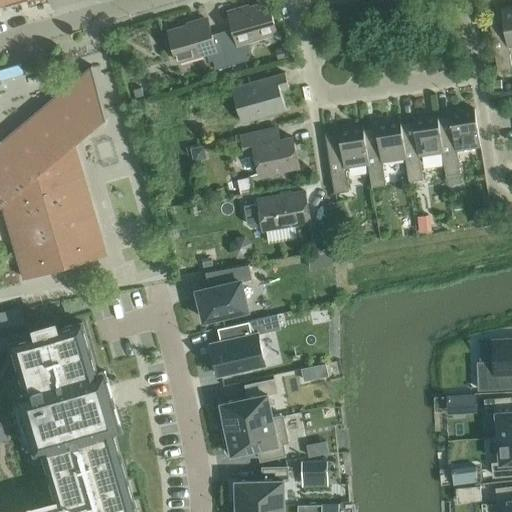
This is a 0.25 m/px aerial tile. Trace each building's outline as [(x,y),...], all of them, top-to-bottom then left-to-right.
[(234,33),(224,35),(232,64),(247,59),(245,50),(250,49),(247,41),(276,32),(268,3),(229,14),(234,33)] [(511,6),(501,9),(501,11),(488,13),(498,71),(511,68),(511,66),(508,45),(511,44),(511,6)] [(232,64),(224,35),(213,39),(208,20),(194,24),(169,31),(178,61),(206,53),(208,61),(213,60),(216,69),(232,64)] [(287,47),(276,50),(279,59),(290,56),(287,47)] [(0,206),(3,204),(25,279),(107,255),(74,144),(103,106),(103,108),(104,108),(92,65),(91,66),(92,68),(0,144),(0,206)] [(140,65),(134,76),(144,81),(148,75),(146,68),(140,65)] [(232,87),(242,122),(286,110),(281,89),(290,87),(285,73),(232,87)] [(503,91),(502,79),(491,80),(492,91),(503,91)] [(142,87),(134,89),(136,96),(144,94),(142,87)] [(438,115),(437,115),(443,152),(442,152),(446,175),(461,173),(457,149),(481,146),(475,109),(450,113),(450,115),(438,117),(438,115)] [(401,120),(400,120),(406,157),(405,158),(409,181),(424,179),(420,155),(442,152),(443,152),(437,115),(413,119),(414,121),(401,123),(401,120)] [(364,126),(363,126),(369,163),(368,163),(372,187),(386,185),(383,161),(405,158),(406,157),(400,120),(376,124),(376,127),(364,129),(364,126)] [(369,163),(363,126),(339,130),(339,133),(327,135),(326,132),(325,132),(335,193),(349,191),(346,167),(368,163),(369,163)] [(242,136),(245,151),(254,149),(260,174),(299,165),(294,143),(293,137),(280,140),(277,128),(242,136)] [(203,146),(190,149),(193,162),(203,159),(206,156),(203,146)] [(462,184),(461,173),(446,175),(448,186),(462,184)] [(238,179),(241,192),(252,190),(249,177),(238,179)] [(244,205),(248,223),(252,227),(263,225),(264,229),(311,221),(306,191),(259,199),(260,203),(244,205)] [(483,209),(479,210),(482,225),(493,224),(492,217),(490,208),(483,209)] [(432,230),(430,215),(418,216),(420,232),(432,230)] [(311,225),(316,251),(328,249),(323,223),(311,225)] [(211,257),(202,259),(204,268),(213,266),(211,257)] [(230,282),(198,290),(200,296),(205,319),(248,309),(242,281),(253,278),(250,264),(227,269),(230,282)] [(263,319),(250,322),(252,335),(258,333),(265,332),(263,319)] [(83,321),(57,328),(55,322),(0,337),(0,511),(137,511),(113,428),(121,425),(105,371),(98,373),(83,321)] [(221,341),(212,343),(213,346),(219,375),(235,371),(265,364),(258,333),(252,335),(250,322),(219,329),(221,341)] [(481,361),(478,361),(479,389),(511,387),(511,338),(494,339),(494,342),(495,361),(481,361)] [(316,365),(303,368),(305,379),(319,376),(316,365)] [(250,396),(221,402),(227,428),(283,416),(273,418),(268,393),(277,391),(274,376),(247,382),(250,396)] [(475,393),(464,393),(464,410),(476,410),(475,393)] [(511,397),(486,399),(487,412),(496,411),(498,437),(511,435),(511,409),(511,397)] [(229,438),(225,439),(228,453),(232,452),(258,446),(261,458),(285,453),(283,441),(288,440),(283,416),(227,428),(229,438)] [(500,462),(493,463),(494,475),(511,473),(511,435),(498,437),(500,462)] [(328,457),(304,457),(304,475),(328,474),(328,457)] [(285,505),(284,479),(288,479),(288,467),(264,467),(264,479),(236,480),(237,506),(285,505)] [(477,485),(476,467),(449,469),(450,487),(477,485)] [(480,486),(472,487),(473,502),(481,501),(480,486)] [(511,511),(511,486),(498,488),(499,511),(511,511)] [(339,511),(340,503),(323,504),(323,511),(339,511)]
